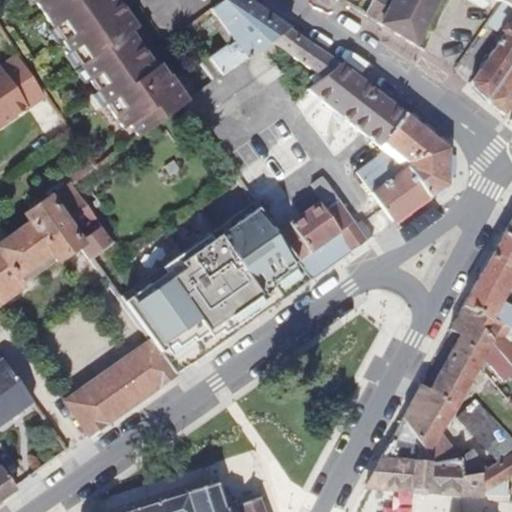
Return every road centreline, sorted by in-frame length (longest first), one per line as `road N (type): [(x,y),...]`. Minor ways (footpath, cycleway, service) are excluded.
road 1 (residential): [(368,279),(33,511)]
road 2 (primary): [(506,168),(471,131),(354,42),(281,0)]
road 3 (primary): [(321,511),(426,321)]
road 4 (residential): [(506,168),(368,279)]
road 5 (primary): [(426,321),(506,168)]
